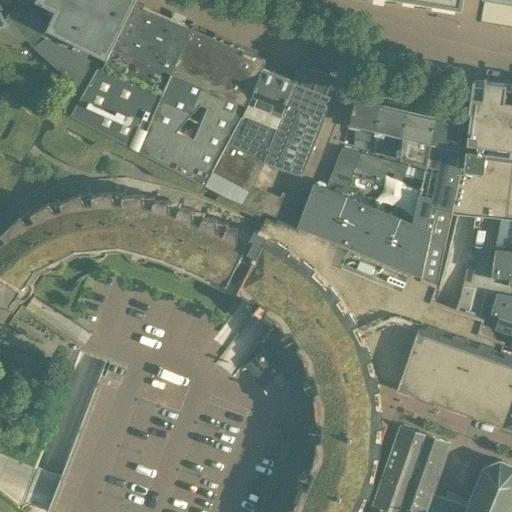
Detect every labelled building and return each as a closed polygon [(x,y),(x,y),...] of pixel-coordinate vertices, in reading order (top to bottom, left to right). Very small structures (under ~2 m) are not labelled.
[(106,58),(135,1),(135,0),(38,0),(56,9),(47,28),(106,58)] [(135,1),(106,58),(102,66),(99,64),(98,67),(97,66),(70,115),(70,116),(136,150),(191,28),(143,8),(144,5),(135,1)] [(17,44),(23,42),(26,40),(63,76),(79,55),(45,39),(19,6),(6,16),(7,17),(3,20),(0,14),(0,37),(0,39),(5,42),(11,44),(17,44)] [(236,46),(235,45),(233,42),(229,43),(191,27),(191,28),(136,150),(203,185),(225,145),(248,102),(262,69),(265,63),(265,62),(265,61),(265,60),(265,59),(264,58),(263,58),(242,49),(240,45),(236,46)] [(70,115),(97,66),(85,60),(58,109),(70,115)] [(264,161),(294,82),(295,81),(262,69),(248,102),(225,145),(264,161)] [(294,82),(264,161),(295,173),(297,173),(299,173),(301,171),(303,169),(325,114),(331,97),(294,82)] [(0,137),(17,105),(14,103),(16,99),(22,101),(28,104),(27,107),(44,116),(53,124),(66,127),(95,143),(104,150),(117,154),(146,169),(156,178),(168,181),(199,193),(205,186),(203,185),(136,150),(70,116),(70,115),(58,109),(13,85),(0,110),(0,137)] [(511,92),(475,88),(471,123),(494,126),(494,124),(503,125),(503,127),(511,128),(511,92)] [(364,149),(364,139),(374,142),(375,129),(382,102),(354,96),(352,105),(348,124),(346,133),(354,135),(353,146),(364,149)] [(364,139),(364,149),(400,159),(403,136),(409,109),(382,102),(375,129),(374,142),(364,139)] [(409,109),(403,136),(400,159),(427,166),(431,143),(430,142),(437,115),(409,109)] [(38,134),(42,120),(32,116),(24,111),(15,121),(6,139),(12,156),(20,162),(29,151),(38,134)] [(458,149),(463,130),(465,122),(437,115),(430,142),(431,143),(427,166),(414,222),(432,229),(446,160),(455,160),(458,149)] [(446,160),(432,229),(422,276),(436,282),(450,217),(451,213),(476,216),(489,217),(494,192),(511,193),(511,128),(503,127),(503,125),(494,124),(494,126),(471,123),(470,132),(463,130),(458,149),(455,160),(446,160)] [(95,163),(100,154),(90,145),(67,133),(53,129),(43,135),(41,142),(44,148),(55,157),(78,169),(91,172),(95,163)] [(250,186),(264,161),(225,145),(203,185),(205,186),(218,193),(241,202),(250,186)] [(19,177),(19,165),(1,157),(0,158),(0,208),(5,205),(19,177)] [(313,181),(305,203),(297,226),(422,276),(432,229),(414,222),(346,195),(349,189),(356,192),(360,182),(333,170),(326,187),(313,181)] [(252,207),(260,190),(250,186),(241,202),(252,207)] [(263,212),(270,194),(260,190),(252,207),(263,212)] [(0,300),(11,303),(36,268),(76,248),(121,244),(164,256),(206,273),(228,284),(234,285),(246,258),(241,256),(247,244),(240,239),(239,229),(218,225),(218,219),(194,215),(194,209),(170,205),(170,200),(145,200),(144,194),(114,196),(112,191),(83,197),(81,195),(53,208),(50,205),(24,218),(20,215),(0,234),(0,300)] [(501,218),(511,218),(511,193),(494,192),(489,217),(501,218)] [(252,207),(241,202),(218,193),(215,200),(257,218),(260,217),(263,212),(252,207)] [(285,220),(293,198),(282,193),(280,198),(273,216),(278,218),(285,220)] [(273,216),(280,198),(270,194),(263,212),(273,216)] [(297,226),(305,203),(293,198),(285,220),(297,226)] [(278,218),(276,222),(265,218),(249,250),(256,254),(239,289),(247,295),(250,291),(256,296),(261,300),(269,305),(267,310),(279,318),(287,331),(291,329),(301,342),(298,346),(306,358),(310,372),(315,372),(320,391),(315,392),(317,405),(318,419),(323,419),(322,438),(317,439),(317,454),(309,471),(313,474),(308,487),(303,486),(292,511),(353,511),(366,483),(370,468),(372,468),(387,424),(375,415),(374,400),(372,386),(372,381),(373,380),(501,425),(501,426),(511,429),(511,341),(506,355),(501,352),(505,343),(479,333),(484,319),(456,309),(432,301),(438,282),(436,282),(422,276),(297,226),(285,220),(278,218)] [(496,248),(511,249),(511,218),(501,218),(496,248)] [(511,249),(496,248),(492,275),(509,278),(509,284),(511,284),(511,249)] [(511,296),(495,293),(490,314),(498,317),(511,320),(511,296)] [(511,320),(498,317),(495,328),(511,333),(511,320)] [(251,374),(260,387),(279,373),(264,351),(244,364),(251,374)] [(484,468),(468,507),(431,494),(449,442),(421,432),(421,433),(402,426),(375,503),(382,505),(400,511),(511,511),(511,464),(500,460),(484,468)]
